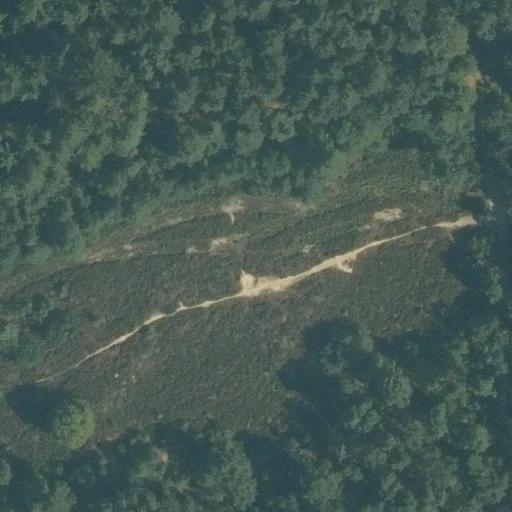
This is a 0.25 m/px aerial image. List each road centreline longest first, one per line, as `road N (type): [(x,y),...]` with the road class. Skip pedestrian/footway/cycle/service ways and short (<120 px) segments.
road 1 (track): [(497,511),(508,449),(485,220)]
road 2 (track): [(485,220),(480,47)]
